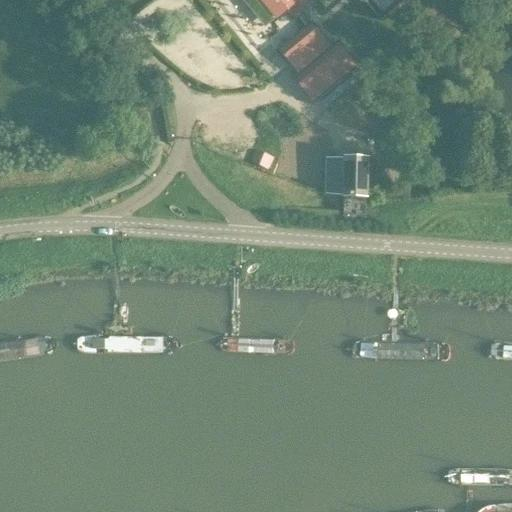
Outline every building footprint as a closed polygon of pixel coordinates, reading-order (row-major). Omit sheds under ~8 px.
[(261,0),(277,18),(286,10),(295,20),(313,5),(308,0),(261,0)] [(370,0),(380,12),(395,0),(370,0)] [(331,47),(311,22),(276,51),(297,75),(291,80),(313,106),(359,68),(337,42),(331,47)] [(367,161),(344,160),(326,159),(325,195),(342,197),(343,197),(366,198),(367,161)] [(0,361),(46,355),(59,346),(57,337),(48,334),(0,338),(0,361)] [(173,337),(168,335),(84,335),(77,336),(73,341),(73,347),(81,352),(168,353),(174,349),(178,344),(176,340),(173,337)] [(309,357),(314,350),(309,345),(300,342),(291,340),(200,341),(200,358),(299,360),(309,357)] [(446,347),(436,345),(357,342),(351,345),(349,351),(349,357),(354,361),(441,365),(447,361),(452,356),(450,351),(446,347)] [(511,349),(491,348),(482,355),(482,357),(492,363),(511,363),(511,349)] [(511,469),(453,468),(442,471),(439,475),(440,483),(448,488),(483,491),(511,489),(511,469)] [(511,511),(511,502),(510,502),(485,507),(480,511),(511,511)]
